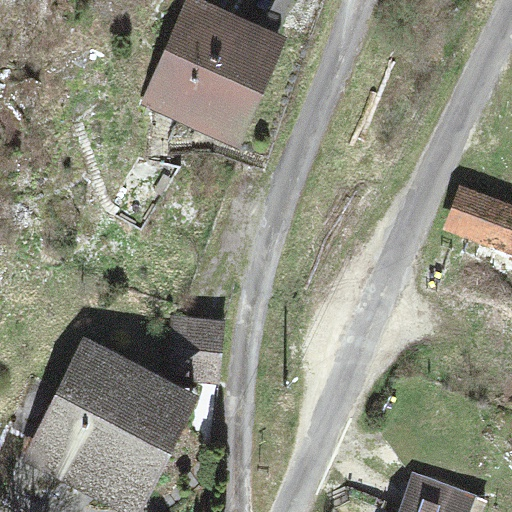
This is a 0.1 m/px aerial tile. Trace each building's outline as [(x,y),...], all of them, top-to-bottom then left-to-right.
[(185,0),(140,104),(239,149),(285,37),(202,0),(185,0)] [(442,229),(511,254),(511,251),(511,206),(458,186),(442,229)] [(224,321),(172,316),(170,375),(221,380),(224,321)] [(141,511),(201,396),(82,335),(20,462),(121,511),(141,511)] [(468,511),(475,495),(412,472),(397,511),(468,511)]
